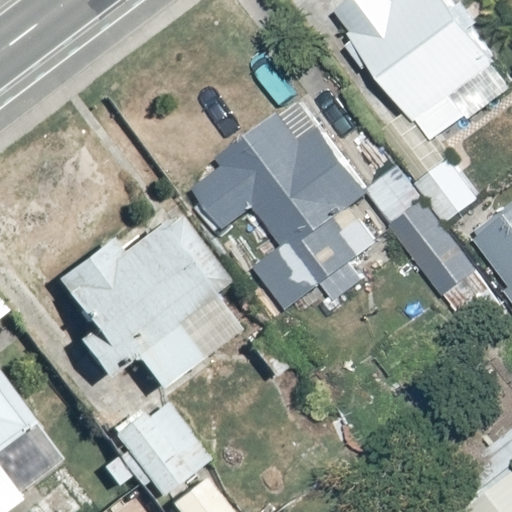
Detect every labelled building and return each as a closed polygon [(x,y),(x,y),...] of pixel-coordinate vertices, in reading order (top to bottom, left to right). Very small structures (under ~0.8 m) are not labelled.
[(511,79),(511,78),(453,0),(339,0),(333,4),(436,139),(511,79)] [(372,192),(304,95),(217,152),(226,160),(196,183),(222,227),(255,204),(283,241),(250,270),(280,313),(379,235),(356,204),(372,192)] [(451,159),(422,185),(455,222),(485,196),(451,159)] [(511,200),(472,230),(511,282),(511,200)] [(510,298),(423,202),(394,229),(481,325),(510,298)] [(100,375),(127,354),(154,389),(236,330),(207,293),(224,280),(179,213),(113,253),(104,239),(51,277),(85,328),(70,337),(100,375)] [(0,509),(15,499),(9,492),(58,457),(0,381),(0,509)] [(210,459),(165,397),(115,432),(159,495),(210,459)] [(511,511),(511,469),(464,508),(466,511),(511,511)] [(231,511),(203,475),(169,501),(177,511),(231,511)]
